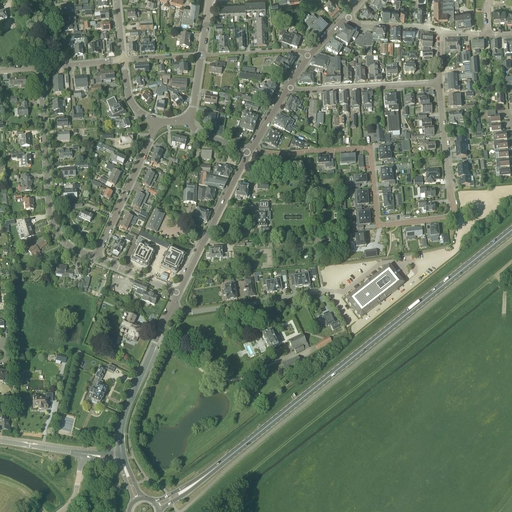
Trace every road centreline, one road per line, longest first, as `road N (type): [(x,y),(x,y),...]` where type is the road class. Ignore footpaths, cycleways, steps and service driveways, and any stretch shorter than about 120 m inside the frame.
road 1 (residential): [(253,147),(272,155),(365,149),(377,225),(447,218),(453,207),(438,83)]
road 2 (primary): [(205,475),(511,230)]
road 3 (track): [(202,511),(495,275)]
road 4 (residential): [(96,257),(73,248),(53,225),(40,68)]
road 5 (tertiary): [(121,457),(123,417),(171,306)]
road 6 (tertiary): [(178,293),(249,152)]
road 7 (residential): [(322,291),(197,312),(171,306)]
road 8 (residential): [(288,86),(438,83)]
road 9 (residential): [(96,257),(157,121)]
